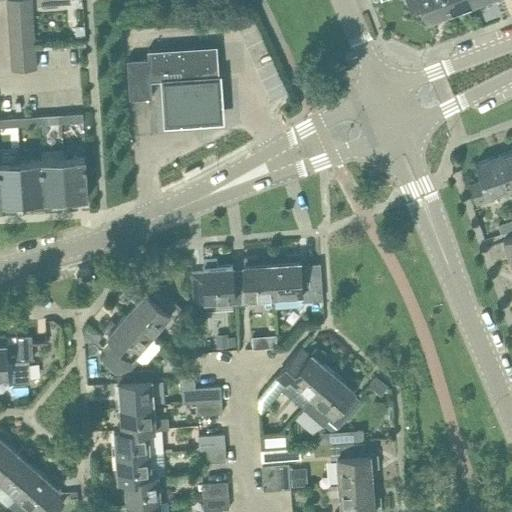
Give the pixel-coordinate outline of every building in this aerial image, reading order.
[(7,0),(8,10),(32,9),(31,0),(7,0)] [(449,13),(444,0),(406,0),(412,15),(423,10),(427,21),(449,13)] [(444,0),(449,13),(474,4),(472,0),(444,0)] [(8,10),(9,22),(33,21),(32,9),(8,10)] [(9,22),(10,34),(34,32),(33,21),(9,22)] [(11,46),(35,44),(34,32),(10,34),(11,46)] [(36,56),(35,48),(35,44),(11,46),(12,58),(36,56)] [(217,45),(193,46),(168,48),(148,49),(148,57),(127,59),(130,98),(152,96),(151,80),(155,79),(218,75),(217,45)] [(36,68),(36,56),(12,58),(12,70),(36,68)] [(221,124),(218,75),(155,79),(157,127),(221,124)] [(61,124),(63,123),(83,122),(83,112),(60,113),(61,124)] [(55,114),(39,115),(39,125),(56,124),(55,114)] [(34,115),(18,116),(18,127),(34,125),(34,115)] [(0,127),(13,127),(12,117),(0,117),(0,127)] [(511,187),(511,149),(500,154),(511,187)] [(476,202),(489,198),(488,196),(511,187),(500,154),(476,163),(481,177),(469,181),(476,202)] [(89,196),(86,156),(84,156),(63,158),(66,197),(87,195),(87,196),(89,196)] [(45,198),(66,197),(63,158),(42,160),(45,198)] [(23,200),(45,198),(42,160),(20,161),(23,200)] [(0,179),(2,201),(23,200),(20,161),(0,162),(0,179)] [(501,233),(511,229),(511,219),(498,224),(501,233)] [(511,263),(511,236),(503,240),(511,263)] [(300,264),(299,252),(286,253),(286,261),(272,261),(275,296),(276,307),(302,305),(302,301),(323,300),(320,262),(300,264)] [(258,263),(257,255),(243,256),(244,269),(233,270),(232,270),(234,299),(234,300),(234,306),(247,305),(246,298),(275,296),(272,261),(258,263)] [(217,266),(217,258),(203,259),(204,272),(192,272),(195,309),(207,308),(206,302),(234,300),(234,299),(232,270),(233,270),(232,264),(217,266)] [(183,309),(171,299),(156,286),(148,295),(139,287),(130,297),(135,302),(126,313),(152,336),(154,334),(169,316),(174,320),(183,309)] [(149,362),(160,349),(160,342),(152,336),(126,313),(117,324),(111,319),(102,329),(112,337),(104,347),(131,370),(139,361),(142,363),(149,362)] [(6,348),(5,336),(0,335),(0,377),(7,377),(8,388),(31,387),(29,359),(19,359),(18,347),(6,348)] [(323,361),(328,356),(317,347),(309,356),(300,348),(276,375),(286,384),(290,379),(311,397),(333,370),(323,361)] [(134,374),(118,375),(118,382),(138,380),(152,379),(152,369),(134,370),(134,374)] [(333,370),(311,397),(302,407),(323,425),(328,420),(337,428),(361,401),(352,393),(360,384),(349,374),(344,380),(333,370)] [(376,375),(369,383),(381,393),(388,385),(376,375)] [(120,407),(154,405),(152,379),(138,380),(118,382),(120,407)] [(196,402),(221,400),(220,387),(195,388),(196,402)] [(196,415),(221,414),(221,400),(196,402),(196,415)] [(155,418),(154,405),(120,407),(121,429),(121,431),(149,429),(149,430),(156,430),(156,429),(169,428),(169,418),(155,418)] [(0,470),(18,451),(7,441),(12,436),(1,427),(0,428),(0,470)] [(150,453),(149,430),(149,429),(121,431),(121,429),(115,430),(116,455),(150,453)] [(199,449),(224,448),(223,434),(198,436),(199,449)] [(274,450),(327,450),(327,439),(274,439),(274,450)] [(366,455),(365,443),(329,445),(330,458),(336,458),(338,486),(373,483),(372,468),(379,467),(378,454),(366,455)] [(0,480),(16,494),(38,468),(28,460),(33,454),(22,445),(18,451),(0,470),(0,480)] [(199,463),(225,461),(224,448),(199,449),(199,463)] [(118,480),(125,479),(125,478),(152,476),(150,453),(116,455),(118,480)] [(276,490),(289,489),(287,464),(274,465),(276,490)] [(263,491),(276,490),(274,465),(261,466),(263,491)] [(49,478),(38,468),(16,494),(36,511),(38,511),(40,510),(42,511),(54,511),(63,502),(54,494),(64,482),(54,473),(49,478)] [(292,488),(308,486),(306,468),(291,469),(292,488)] [(127,502),(161,500),(159,475),(152,476),(125,478),(125,479),(127,502)] [(202,498),(227,496),(226,482),(201,484),(202,498)] [(374,496),(373,483),(338,486),(340,511),(370,511),(382,510),(381,496),(374,496)] [(203,511),(228,510),(227,496),(202,498),(203,511)] [(127,511),(161,511),(161,500),(127,502),(127,511)]
